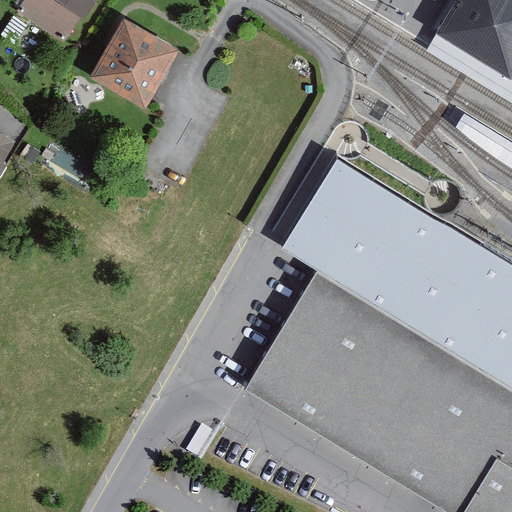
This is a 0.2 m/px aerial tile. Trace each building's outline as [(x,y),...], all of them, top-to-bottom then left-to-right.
[(52,0),(86,21),(98,0),(52,0)] [(511,0),(457,0),(438,31),(511,75),(511,0)] [(174,53),(123,24),(93,77),(144,106),(174,53)] [(511,103),(511,75),(438,31),(426,51),(511,103)] [(511,140),(466,112),(456,127),(496,157),(511,167),(511,140)] [(0,134),(0,166),(14,143),(0,134)] [(282,250),(317,271),(511,388),(511,265),(337,160),(282,250)] [(511,511),(511,388),(317,271),(246,390),(247,391),(319,433),(391,476),(451,511),(511,511)]
